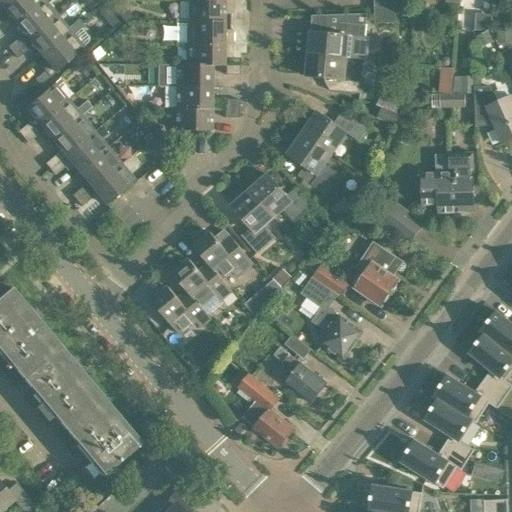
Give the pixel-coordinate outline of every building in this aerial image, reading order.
[(10,0),(1,8),(0,8),(0,16),(1,17),(0,17),(0,22),(8,16),(14,24),(43,0),(10,0)] [(57,16),(43,0),(14,24),(21,32),(18,38),(23,44),(28,40),(57,16)] [(80,0),(90,8),(97,0),(80,0)] [(232,14),(232,10),(232,1),(224,1),(188,0),(188,22),(223,22),(223,14),(232,14)] [(373,0),(374,9),(396,8),(395,0),(373,0)] [(245,1),(232,1),(232,10),(245,10),(245,1)] [(114,11),(125,23),(133,19),(121,5),(114,11)] [(28,40),(41,56),(79,25),(81,22),(76,16),(65,25),(57,16),(28,40)] [(113,17),(112,16),(106,22),(113,30),(119,25),(113,17)] [(231,31),(223,31),(223,22),(188,22),(176,22),(175,44),(187,44),(223,44),(231,44),(231,35),(231,31)] [(346,58),(363,59),(366,60),(368,37),(365,37),(366,25),(338,22),(337,34),(310,31),(308,54),(346,58)] [(79,25),(41,56),(55,72),(84,48),(83,48),(88,43),(89,37),(79,25)] [(118,29),(113,34),(115,41),(122,41),(124,33),(118,29)] [(476,35),(481,46),(493,40),(488,29),(476,35)] [(231,35),(231,44),(245,44),(245,35),(231,35)] [(8,47),(12,53),(23,44),(18,38),(8,47)] [(27,49),(23,44),(12,53),(17,58),(27,49)] [(223,66),(223,59),(238,59),(238,53),(231,53),(231,44),(223,44),(187,44),(187,65),(211,66),(223,66)] [(245,44),(231,44),(231,53),(238,53),(245,53),(245,44)] [(99,48),(91,55),(97,61),(105,55),(99,48)] [(363,59),(346,58),(308,54),(305,76),(333,79),(331,91),(359,94),(363,59)] [(157,87),(163,87),(211,87),(211,66),(187,65),(175,65),(157,65),(157,87)] [(225,75),(239,75),(239,65),(225,65),(225,75)] [(451,91),(452,67),(439,67),(438,90),(451,91)] [(34,79),(39,85),(50,76),(45,70),(34,79)] [(454,77),(452,95),(464,94),(475,94),(474,87),(474,76),(454,77)] [(22,137),(67,100),(53,84),(24,108),(32,117),(29,122),(18,131),(22,137)] [(491,119),(502,144),(511,139),(511,98),(511,96),(497,102),(490,86),(474,87),(475,94),(475,119),(491,119)] [(163,108),(175,108),(211,109),(211,87),(163,87),(163,108)] [(382,94),(376,107),(396,116),(402,103),(382,94)] [(452,95),(450,95),(450,108),(464,107),(464,94),(452,95)] [(450,108),(450,95),(430,95),(431,108),(450,108)] [(76,110),(67,100),(22,137),(27,143),(38,134),(44,132),(52,140),(81,116),(91,107),(86,101),(76,110)] [(224,100),(224,109),(238,109),(239,100),(224,100)] [(211,109),(175,108),(175,131),(210,131),(211,109)] [(238,109),(224,109),(224,118),(238,118),(238,109)] [(317,112),(302,133),(331,154),(346,133),(358,141),(364,131),(344,117),(337,126),(317,112)] [(93,131),(81,116),(52,140),(65,156),(93,131)] [(107,148),(94,132),(65,156),(78,172),(107,148)] [(331,154),(302,133),(287,155),(308,169),(301,178),(322,193),(335,174),(323,165),(331,154)] [(121,164),(107,148),(78,172),(92,188),(121,164)] [(472,153),(446,154),(447,172),(453,172),(454,213),(474,212),(472,153)] [(45,163),(50,169),(60,160),(55,154),(45,163)] [(447,172),(446,154),(435,155),(436,173),(421,174),(422,205),(437,205),(437,213),(454,213),(453,172),(447,172)] [(60,160),(50,169),(54,175),(65,166),(60,160)] [(121,164),(92,188),(105,205),(134,180),(121,164)] [(267,174),(249,190),(273,217),(282,209),(293,222),(311,206),(295,188),(286,196),(267,174)] [(76,201),(87,192),(82,186),(71,195),(76,201)] [(273,217),(249,190),(231,206),(250,227),(241,235),(257,253),(275,238),(264,225),(273,217)] [(91,197),(87,192),(76,201),(81,206),(91,197)] [(342,196),(331,208),(342,217),(352,205),(342,196)] [(419,227),(394,209),(385,221),(409,240),(419,227)] [(193,246),(212,269),(213,269),(221,279),(222,279),(237,266),(242,272),(253,263),(234,241),(224,249),(210,232),(193,246)] [(396,269),(401,262),(373,244),(357,268),(353,266),(343,281),(321,266),(314,277),(340,295),(348,284),(354,288),(380,306),(397,281),(389,275),(394,268),(396,269)] [(313,257),(303,268),(311,275),(321,264),(313,257)] [(172,274),(191,297),(192,296),(200,306),(201,306),(216,293),(221,300),(232,291),(222,279),(221,279),(213,269),(212,269),(203,276),(189,260),(172,274)] [(291,276),(281,266),(271,275),(281,286),(291,276)] [(310,324),(326,335),(320,344),(343,360),(362,332),(326,307),(335,293),(312,277),(300,294),(322,308),(310,324)] [(192,296),(191,297),(182,304),(168,287),(151,301),(179,334),(195,321),(200,327),(211,318),(201,306),(200,306),(192,296)] [(0,296),(0,352),(16,371),(53,340),(10,288),(0,296)] [(511,323),(495,310),(479,331),(483,334),(511,355),(511,323)] [(511,355),(483,334),(468,352),(491,371),(483,382),(503,396),(510,387),(500,378),(511,363),(511,355)] [(326,383),(300,363),(310,350),(291,335),(284,344),(297,354),(293,359),(279,348),(273,356),(293,371),(285,383),(311,403),(326,383)] [(16,371),(59,423),(96,392),(53,340),(16,371)] [(242,417),(277,446),(276,447),(277,448),(293,429),(292,428),(291,429),(268,410),(278,399),(248,375),(237,387),(255,401),(242,417)] [(448,375),(434,397),(438,400),(471,418),(483,398),(495,406),(503,396),(483,382),(474,392),(448,375)] [(96,392),(59,423),(103,475),(140,443),(96,392)] [(438,400),(425,420),(448,435),(442,444),(463,457),(469,448),(461,442),(475,421),(471,418),(438,400)] [(414,439),(400,461),(435,483),(449,462),(457,467),(463,457),(442,444),(436,453),(414,439)] [(185,477),(171,464),(165,470),(178,484),(185,477)] [(503,471),(492,468),(488,480),(500,483),(503,471)] [(0,484),(0,511),(13,501),(22,511),(26,511),(34,506),(15,483),(6,491),(0,484)] [(372,483),(368,509),(373,510),(393,511),(409,511),(413,490),(372,483)] [(190,511),(196,506),(178,490),(156,511),(190,511)] [(507,511),(507,499),(495,500),(495,511),(507,511)] [(495,511),(495,500),(483,501),(484,511),(495,511)]
